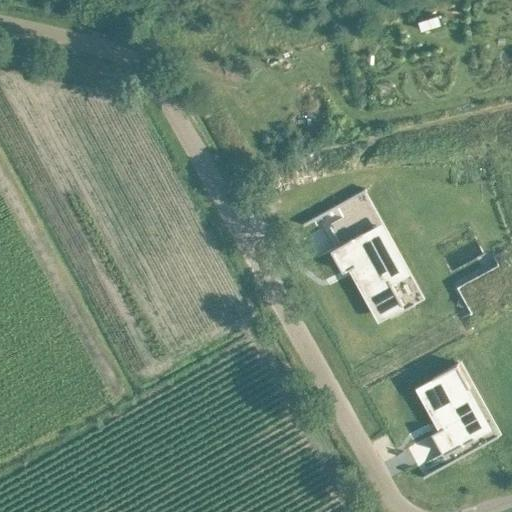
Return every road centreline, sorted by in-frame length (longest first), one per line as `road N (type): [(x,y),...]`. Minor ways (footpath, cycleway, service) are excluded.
road 1 (unclassified): [(0,22),(94,44),(147,73),(379,477),(409,511)]
road 2 (track): [(0,46),(147,73)]
